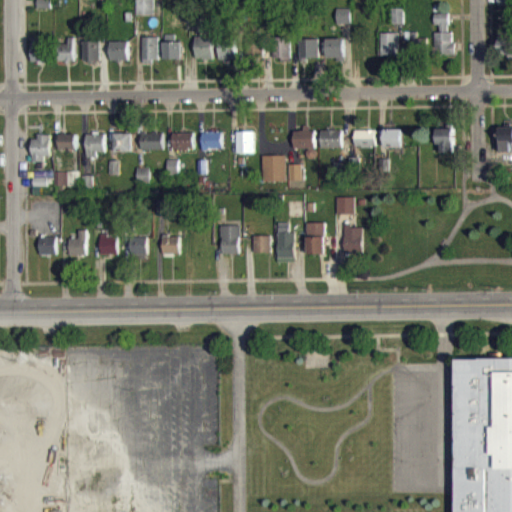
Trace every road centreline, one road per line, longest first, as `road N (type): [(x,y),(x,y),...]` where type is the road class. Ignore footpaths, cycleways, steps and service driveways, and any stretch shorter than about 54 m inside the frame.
road 1 (residential): [(0,97),(511,88)]
road 2 (secondary): [(0,310),(511,304)]
road 3 (residential): [(10,0),(12,310)]
road 4 (residential): [(476,0),(478,179)]
